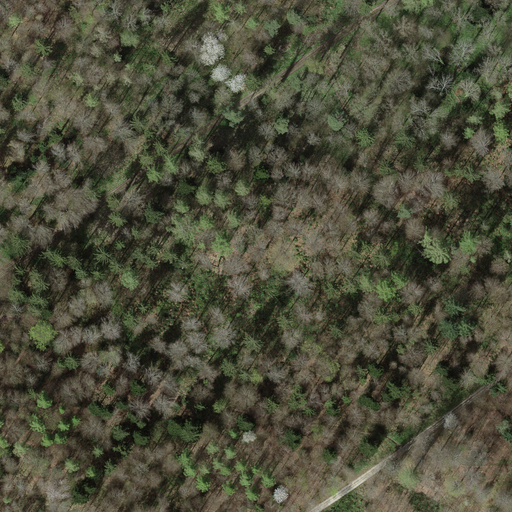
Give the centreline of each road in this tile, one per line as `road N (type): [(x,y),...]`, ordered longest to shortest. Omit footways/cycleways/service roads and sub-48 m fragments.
road 1 (track): [(398,0),(0,274)]
road 2 (track): [(312,511),(511,365)]
